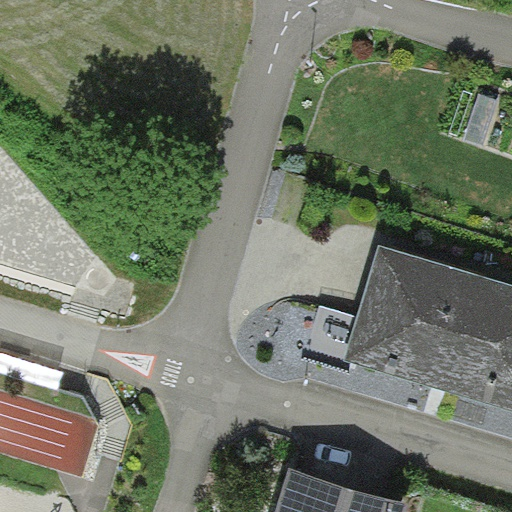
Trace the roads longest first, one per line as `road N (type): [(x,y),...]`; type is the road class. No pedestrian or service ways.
road 1 (residential): [(188,368),(289,24),(308,0)]
road 2 (residential): [(511,469),(188,368)]
road 3 (residential): [(188,368),(0,319)]
road 4 (residential): [(511,52),(337,0)]
road 5 (residential): [(163,511),(187,423),(188,368)]
